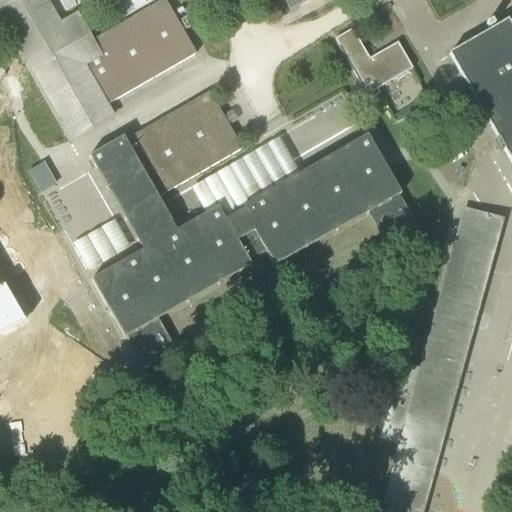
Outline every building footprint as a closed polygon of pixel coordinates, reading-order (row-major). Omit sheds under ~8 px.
[(46,0),(0,0),(0,20),(70,144),(114,119),(106,105),(195,55),(182,34),(192,29),(186,18),(176,23),(163,1),(92,40),(76,14),(60,23),(46,0)] [(282,0),(289,11),(307,0),(282,0)] [(511,31),(506,22),(448,56),(497,141),(494,143),(499,153),(504,150),(511,164),(511,307),(503,343),(511,345),(511,31)] [(351,30),(333,40),(368,101),(378,95),(376,90),(411,70),(396,44),(369,60),(351,30)] [(122,138),(88,158),(141,251),(90,281),(124,340),(126,339),(143,370),(175,352),(158,319),(250,268),(246,261),(263,251),(273,269),(366,215),(384,246),(415,228),(367,139),(378,133),(367,113),(355,119),(366,138),(300,176),(277,138),(189,190),(204,215),(175,232),(157,199),(241,150),(228,129),(237,124),(231,113),(222,118),(208,94),(124,143),(122,138)] [(43,164),(27,173),(39,195),(55,186),(43,164)] [(397,446),(379,511),(422,511),(502,220),(462,209),(418,370),(398,364),(377,441),(397,446)] [(0,407),(8,413),(40,362),(28,355),(42,334),(0,307),(0,407)]
